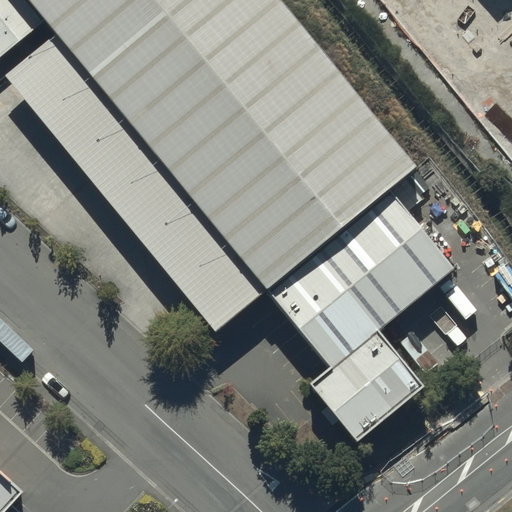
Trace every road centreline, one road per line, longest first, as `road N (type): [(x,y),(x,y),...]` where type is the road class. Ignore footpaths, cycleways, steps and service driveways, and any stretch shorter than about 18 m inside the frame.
road 1 (residential): [(0,282),(259,511)]
road 2 (tertiary): [(414,511),(511,432)]
